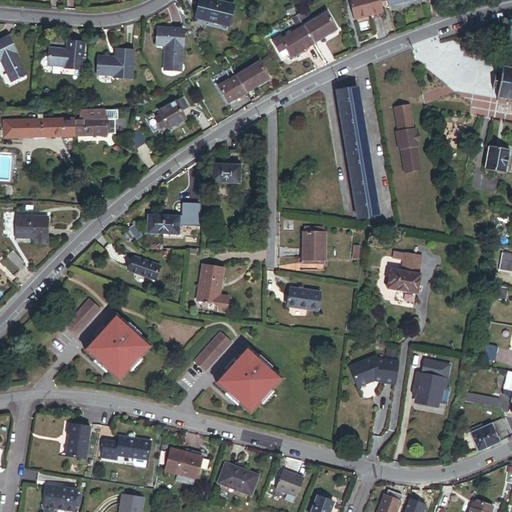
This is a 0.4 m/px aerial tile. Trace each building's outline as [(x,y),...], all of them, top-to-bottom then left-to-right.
[(351,0),(356,19),(383,13),(380,0),(351,0)] [(197,19),(230,28),(235,10),(202,1),(197,19)] [(306,11),(298,16),(301,22),(310,16),(306,11)] [(314,43),(337,29),(328,13),(304,26),(314,43)] [(292,20),(297,30),(304,26),(301,22),(298,16),(292,20)] [(291,57),(314,43),(304,26),(297,30),(281,39),(280,40),(286,49),(289,55),(291,57)] [(181,46),(182,46),(183,30),(157,28),(156,45),(166,45),(164,65),(180,66),(181,46)] [(279,53),(286,49),(280,40),(281,39),(280,36),(272,41),(279,53)] [(4,72),(18,69),(15,55),(17,55),(12,38),(0,41),(0,59),(1,59),(4,72)] [(65,69),(81,70),(83,44),(67,42),(66,50),(50,49),(49,54),(48,65),(65,66),(65,69)] [(113,78),(130,80),(133,51),(115,49),(115,58),(98,56),(96,74),(113,75),(113,78)] [(289,55),(286,49),(279,53),(283,59),(289,55)] [(246,93),(268,79),(258,62),(235,76),(246,93)] [(511,66),(504,65),(504,63),(503,63),(501,75),(496,74),(496,72),(495,72),(492,89),(493,89),(494,87),(499,88),(497,100),(498,100),(499,97),(508,99),(507,101),(509,102),(509,99),(511,99),(511,66)] [(18,69),(4,72),(6,78),(20,75),(18,69)] [(228,104),(246,93),(235,76),(217,87),(228,104)] [(358,219),(379,216),(360,87),(339,90),(358,219)] [(169,129),(186,119),(182,111),(189,107),(183,98),(159,112),(161,116),(160,116),(155,119),(161,129),(167,126),(169,129)] [(403,174),(419,172),(416,147),(418,147),(417,143),(416,135),(415,130),(414,131),(410,105),(394,108),(398,133),(396,133),(398,149),(400,149),(403,174)] [(115,134),(114,119),(105,119),(104,111),(80,111),(80,120),(74,120),(74,135),(115,134)] [(5,137),(74,135),(74,120),(31,121),(31,120),(5,121),(5,137)] [(138,154),(150,146),(141,134),(129,142),(138,154)] [(485,169),(506,173),(511,150),(490,146),(485,169)] [(211,183),(238,184),(239,152),(230,151),(230,165),(212,164),(211,183)] [(147,233),(163,234),(164,215),(148,215),(147,233)] [(163,234),(180,235),(180,216),(164,215),(163,234)] [(34,247),(47,248),(48,218),(17,217),(16,238),(35,239),(34,247)] [(138,241),(143,236),(134,225),(128,229),(138,241)] [(299,262),(320,263),(322,236),(321,236),(302,236),(301,236),(299,262)] [(500,269),(511,270),(511,252),(503,251),(500,269)] [(20,271),(26,266),(14,252),(8,257),(20,271)] [(393,258),(403,260),(404,254),(394,252),(393,258)] [(405,254),(402,271),(419,274),(422,257),(405,254)] [(14,277),(20,271),(8,257),(1,263),(14,277)] [(132,272),(158,280),(162,266),(136,258),(132,272)] [(221,297),(225,270),(203,268),(199,304),(221,306),(220,313),(229,314),(230,307),(226,306),(227,298),(221,297)] [(390,289),(416,294),(418,294),(422,275),(419,274),(402,271),(391,269),(387,289),(390,289)] [(510,290),(491,287),(489,300),(508,304),(510,290)] [(282,307),(312,313),(316,295),(286,289),(282,307)] [(416,294),(390,289),(388,300),(414,305),(416,294)] [(90,300),(64,328),(75,338),(100,310),(90,300)] [(95,338),(84,350),(96,361),(97,360),(108,370),(107,371),(119,382),(130,370),(129,369),(138,358),(139,359),(150,347),(138,336),(137,338),(127,328),(128,327),(116,316),(105,328),(106,329),(96,339),(95,338)] [(140,335),(129,325),(128,327),(127,328),(137,338),(138,336),(140,335)] [(103,326),(94,337),(95,338),(96,339),(106,329),(105,328),(103,326)] [(221,333),(193,363),(205,373),(232,343),(221,333)] [(478,360),(495,363),(498,349),(481,346),(478,360)] [(227,371),(216,383),(228,394),(229,393),(240,402),(239,403),(251,414),(262,402),(261,401),(270,391),(271,392),(282,379),(270,369),(269,370),(258,360),(259,359),(247,349),(236,361),(237,362),(228,372),(227,371)] [(131,371),(141,361),(139,359),(138,358),(129,369),(130,370),(131,371)] [(271,367),(260,358),(259,359),(258,360),(269,370),(270,369),(271,367)] [(236,361),(234,359),(225,370),(227,371),(228,372),(237,362),(236,361)] [(96,361),(95,363),(106,372),(107,371),(108,370),(97,360),(96,361)] [(395,388),(398,366),(377,363),(376,360),(349,370),(357,389),(374,383),(382,384),(382,386),(395,388)] [(453,367),(426,363),(424,378),(423,378),(421,389),(417,389),(416,398),(418,401),(421,401),(420,404),(442,407),(442,404),(452,406),(454,392),(450,391),(453,367)] [(511,373),(507,373),(503,391),(511,393),(511,401),(511,403),(511,373)] [(271,392),(270,391),(261,401),(262,402),(263,404),(273,393),(271,392)] [(226,396),(237,405),(239,403),(240,402),(229,393),(228,394),(226,396)] [(473,403),(475,395),(467,393),(466,401),(473,403)] [(491,406),(492,398),(475,395),(473,403),(478,404),(491,406)] [(500,408),(502,402),(500,399),(492,398),(491,406),(500,408)] [(478,404),(479,413),(502,409),(502,408),(500,408),(491,406),(478,404)] [(481,423),(506,418),(502,409),(479,413),(481,423)] [(500,441),(511,435),(511,430),(506,418),(493,424),(500,441)] [(66,456),(85,459),(90,427),(68,423),(66,434),(69,434),(66,456)] [(501,442),(500,441),(493,424),(484,428),(480,429),(488,448),(501,442)] [(479,452),(488,448),(480,429),(472,432),(471,433),(479,452)] [(143,464),(147,439),(131,437),(131,434),(130,432),(127,432),(126,433),(125,436),(116,434),(115,440),(101,438),(98,455),(112,457),(113,452),(130,454),(130,460),(132,463),(143,464)] [(195,479),(198,480),(204,457),(172,449),(165,471),(177,474),(195,479)] [(217,484),(253,498),(260,476),(225,462),(217,484)] [(273,484),(294,492),(301,474),(280,466),(273,484)] [(175,482),(193,487),(195,479),(177,474),(175,482)] [(39,503),(70,508),(73,488),(43,482),(39,503)] [(401,502),(403,496),(388,490),(386,496),(401,502)] [(307,511),(325,511),(330,500),(323,497),(315,494),(314,494),(307,511)] [(141,511),(143,499),(122,496),(119,511),(141,511)] [(379,511),(396,511),(401,502),(386,496),(379,511)] [(492,511),(494,507),(478,501),(474,503),(470,511),(492,511)] [(510,511),(511,506),(497,502),(494,511),(510,511)]
